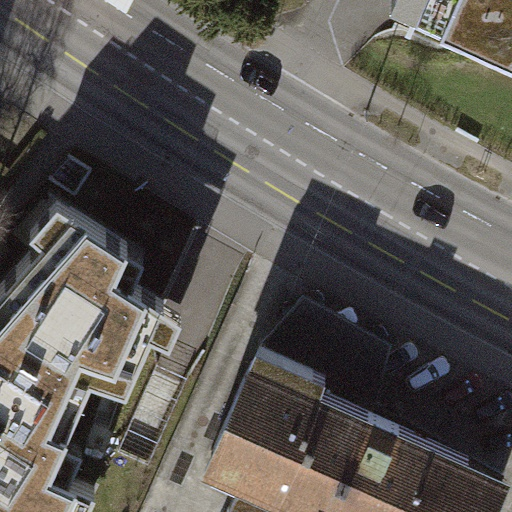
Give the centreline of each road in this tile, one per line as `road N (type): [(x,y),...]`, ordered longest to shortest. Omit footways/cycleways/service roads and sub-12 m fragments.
road 1 (primary): [(511,281),(253,132)]
road 2 (primary): [(253,132),(48,0)]
road 3 (residential): [(325,0),(253,132)]
